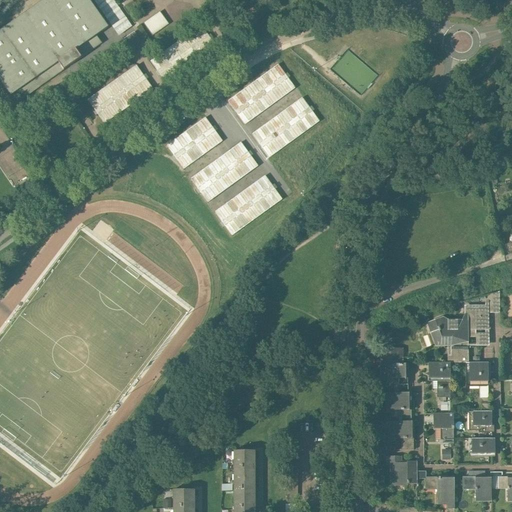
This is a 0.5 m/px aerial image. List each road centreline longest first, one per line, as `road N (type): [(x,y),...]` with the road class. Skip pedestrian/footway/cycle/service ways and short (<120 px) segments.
road 1 (tertiary): [(349,509),(354,242),(370,194),(458,56)]
road 2 (residential): [(358,0),(242,59),(0,237)]
